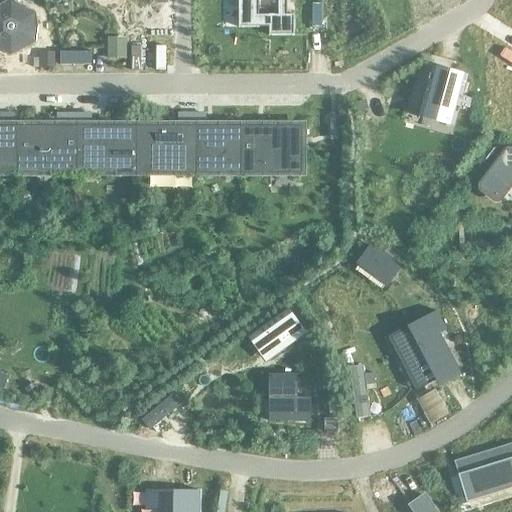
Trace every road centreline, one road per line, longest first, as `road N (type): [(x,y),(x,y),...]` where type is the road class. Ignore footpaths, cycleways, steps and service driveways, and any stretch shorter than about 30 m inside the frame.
road 1 (residential): [(511,384),(436,440),(331,471),(228,461),(0,414)]
road 2 (residential): [(482,0),(459,25),(344,86),(180,90)]
road 3 (residential): [(180,90),(0,91)]
